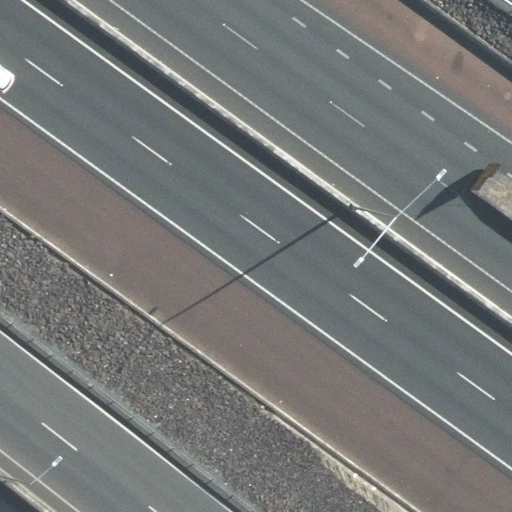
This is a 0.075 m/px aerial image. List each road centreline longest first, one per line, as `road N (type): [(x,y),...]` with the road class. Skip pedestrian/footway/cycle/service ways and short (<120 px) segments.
road 1 (motorway): [(511,392),(0,23)]
road 2 (motorway): [(227,0),(511,203)]
road 3 (motorway): [(140,511),(0,402)]
